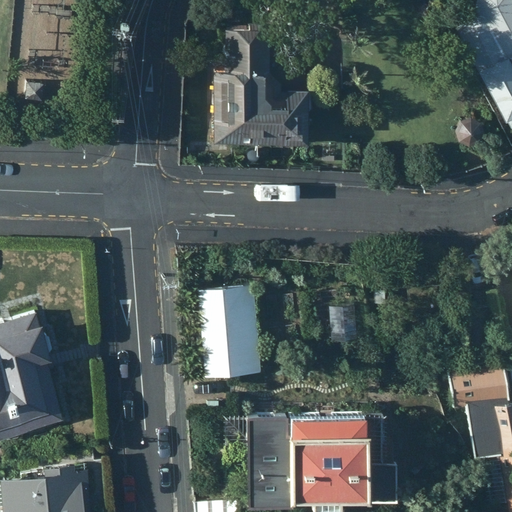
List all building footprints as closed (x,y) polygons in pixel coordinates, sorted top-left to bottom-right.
[(473,12),(451,22),(504,124),(511,119),(511,7),(508,0),(469,0),(469,3),(473,12)] [(263,27),(217,27),(215,68),(204,68),(205,142),(295,142),(295,71),(281,53),(262,52),(263,27)] [(88,235),(31,233),(29,280),(86,281),(88,235)] [(511,262),(499,265),(511,340),(511,360),(505,362),(511,400),(511,262)] [(247,286),(191,289),(196,377),(252,374),(247,286)] [(0,427),(25,422),(64,413),(50,360),(62,357),(52,320),(44,322),(39,301),(0,311),(0,427)] [(511,511),(511,413),(509,400),(484,404),(502,511),(511,511)] [(346,473),(345,414),(272,414),(272,431),(267,431),(267,495),(298,495),(298,509),(325,509),(324,494),(384,495),(384,460),(368,460),(368,473),(346,473)] [(265,443),(233,443),(234,490),(265,489),(265,443)] [(0,511),(90,511),(90,467),(80,467),(80,463),(47,464),(46,470),(1,473),(0,472),(0,511)] [(233,511),(233,498),(193,499),(193,511),(233,511)]
